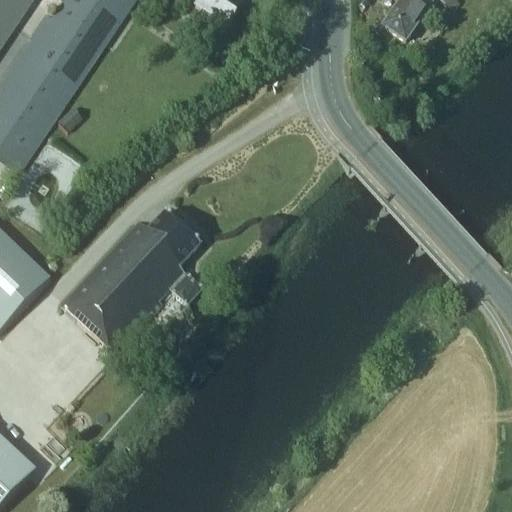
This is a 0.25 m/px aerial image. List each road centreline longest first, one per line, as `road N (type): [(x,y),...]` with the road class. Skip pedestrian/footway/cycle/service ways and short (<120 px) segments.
road 1 (primary): [(511,308),(364,150)]
road 2 (primary): [(332,0),(332,91),(364,150)]
